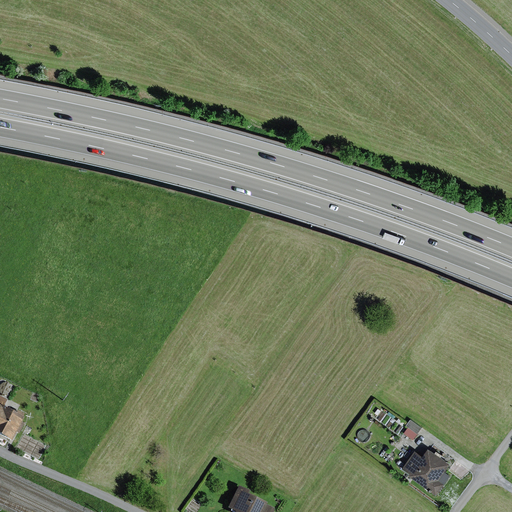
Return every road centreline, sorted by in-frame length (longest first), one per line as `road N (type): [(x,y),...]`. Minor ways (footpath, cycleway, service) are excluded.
road 1 (motorway): [(0,127),(230,180),(511,277)]
road 2 (motorway): [(511,247),(226,150),(0,99)]
road 3 (unclassified): [(0,452),(135,511)]
